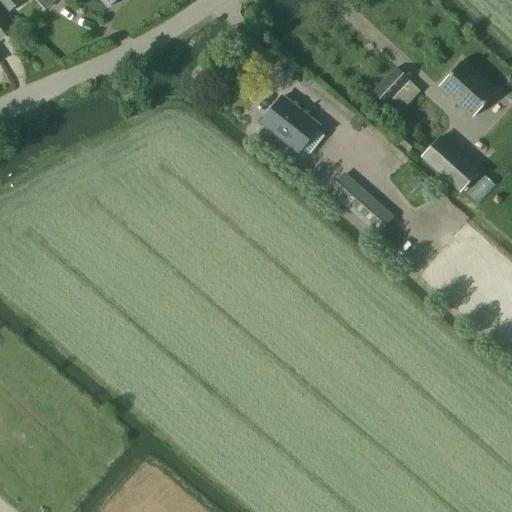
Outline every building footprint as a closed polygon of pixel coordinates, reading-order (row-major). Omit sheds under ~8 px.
[(23,1),(21,0),(0,0),(0,3),(9,14),(23,1)] [(34,0),(45,11),(57,0),(34,0)] [(100,0),(108,9),(117,0),(100,0)] [(0,15),(0,40),(12,33),(0,15)] [(472,118),(496,92),(461,61),(437,87),(472,118)] [(386,105),(407,81),(394,69),(372,92),(386,105)] [(281,98),(260,123),(298,152),(318,127),(281,98)] [(356,116),(349,125),(357,131),(364,123),(356,116)] [(405,139),(400,145),(408,152),(413,146),(405,139)] [(421,158),(458,192),(477,171),(458,154),(455,158),(436,141),(421,158)] [(379,234),(391,220),(342,177),(329,191),(379,234)] [(485,178),(469,195),(479,205),(496,188),(485,178)]
